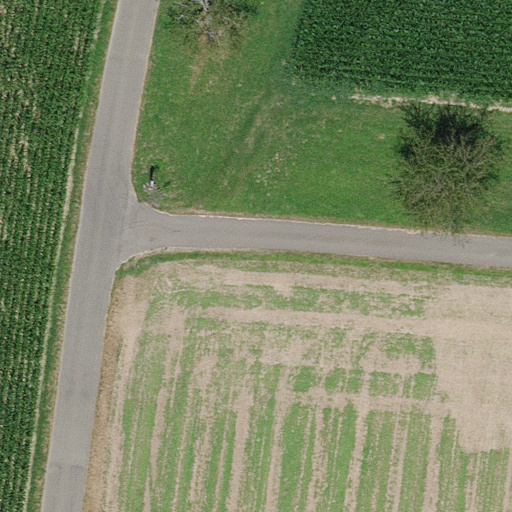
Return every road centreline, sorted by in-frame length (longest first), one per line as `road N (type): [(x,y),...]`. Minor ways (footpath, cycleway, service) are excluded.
road 1 (unclassified): [(97,235),(511,270)]
road 2 (unclassified): [(55,511),(97,235)]
road 3 (unclassified): [(97,235),(135,0)]
